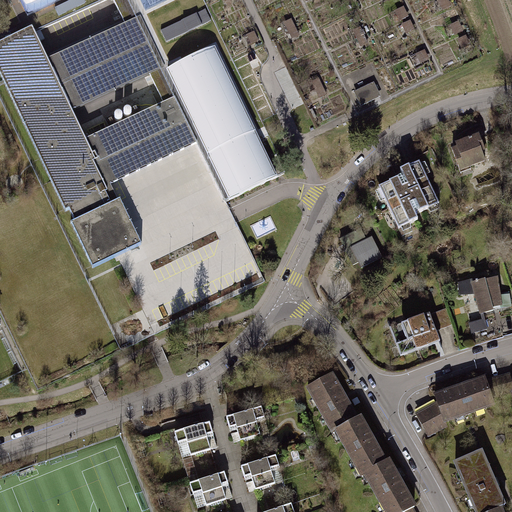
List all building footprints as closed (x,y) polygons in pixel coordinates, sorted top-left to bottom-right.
[(126,0),(112,0),(125,26),(47,63),(30,28),(0,42),(0,79),(51,185),(64,211),(67,209),(73,222),(69,224),(91,268),(116,256),(139,245),(117,199),(109,203),(104,192),(106,191),(103,186),(195,142),(126,0)] [(284,21),(288,38),(300,35),(295,18),(284,21)] [(448,27),(451,33),(463,28),(460,21),(448,27)] [(216,48),(169,70),(230,199),(277,177),(216,48)] [(363,104),(384,95),(377,79),(356,88),(363,104)] [(466,133),(469,140),(479,136),(483,135),(480,128),(466,133)] [(458,149),(452,151),(459,170),(484,160),(481,151),(484,150),(479,136),(469,140),(456,145),(458,149)] [(398,179),(379,187),(398,229),(417,221),(413,212),(418,210),(420,213),(439,204),(420,162),(400,171),(404,179),(399,181),(398,179)] [(361,229),(340,240),(354,266),(359,263),(361,268),(382,258),(372,238),(366,241),(361,229)] [(475,278),(458,283),(458,293),(476,292),(480,312),(492,308),(492,306),(496,305),(500,304),(511,303),(509,291),(498,292),(496,277),(477,281),(475,278)] [(430,314),(436,331),(452,325),(446,308),(430,314)] [(399,322),(389,325),(396,343),(397,347),(400,356),(416,350),(419,349),(440,341),(436,331),(430,314),(429,311),(421,314),(417,315),(403,320),(399,322)] [(471,332),(487,328),(484,319),(469,323),(471,332)] [(511,373),(486,382),(489,391),(511,384),(511,373)] [(331,374),(307,388),(333,434),(337,432),(357,420),(331,374)] [(485,378),(435,395),(438,403),(444,420),(494,403),(489,391),(486,382),(485,378)] [(444,420),(438,403),(416,416),(427,436),(446,426),(444,420)] [(256,421),(264,418),(261,407),(226,418),(229,428),(236,426),(240,441),(260,435),(256,421)] [(357,420),(337,432),(362,476),(365,475),(386,463),(360,419),(357,420)] [(174,433),(177,444),(186,442),(190,456),(210,450),(206,435),(212,433),(209,423),(174,433)] [(481,452),(455,463),(476,511),(491,511),(500,508),(505,506),(481,452)] [(270,470),(279,467),(275,456),(240,468),(244,478),(251,476),(256,491),(275,484),(270,470)] [(386,463),(365,475),(386,511),(404,511),(411,508),(414,507),(389,462),(386,463)] [(189,483),(192,494),(201,492),(206,506),(225,500),(221,485),(228,483),(224,473),(189,483)] [(295,511),(292,501),(282,505),(263,511),(262,511),(295,511)]
